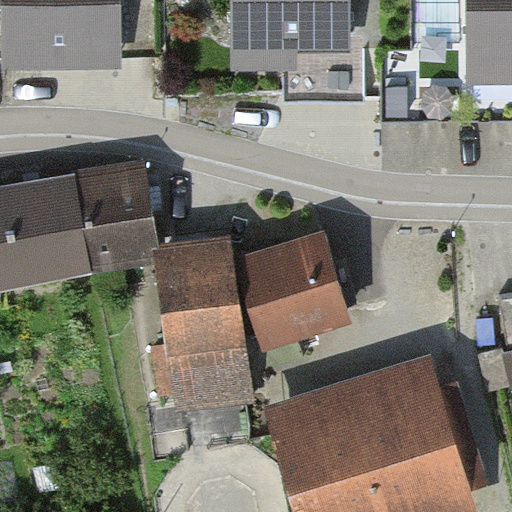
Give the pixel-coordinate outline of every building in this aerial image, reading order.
[(6,0),(6,19),(5,72),(115,75),(116,0),(6,0)] [(349,0),(229,0),(229,77),(290,77),(290,55),(349,55),(349,43),(349,0)] [(511,0),(467,0),(469,94),(511,92),(511,0)] [(290,55),(290,77),(290,107),(376,107),(376,43),(349,43),(349,55),(290,55)] [(137,165),(74,176),(93,279),(156,267),(137,165)] [(0,296),(93,279),(74,176),(0,189),(0,296)] [(360,311),(333,229),(246,258),(263,350),(360,311)] [(242,237),(162,251),(191,413),(271,399),(263,350),(246,258),(242,237)] [(511,293),(501,296),(510,349),(511,348),(511,293)] [(479,511),(491,508),(440,357),(267,415),(299,511),(479,511)]
